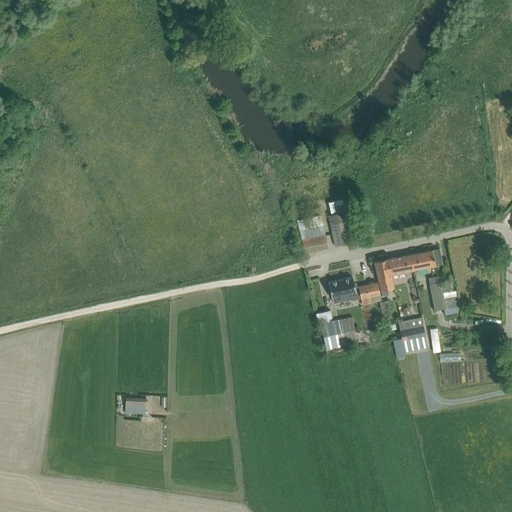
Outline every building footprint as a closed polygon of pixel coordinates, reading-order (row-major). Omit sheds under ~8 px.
[(300,182),(303,195),(315,192),(312,180),(300,182)] [(350,232),(344,211),(343,205),(346,205),(342,186),(326,189),(333,214),(328,215),(333,236),(335,246),(352,242),(350,232)] [(329,247),(326,236),(321,215),(297,221),(302,242),(305,253),(329,247)] [(438,248),(410,254),(414,270),(442,264),(438,248)] [(403,272),(414,270),(410,254),(400,256),(403,272)] [(391,274),(403,272),(400,256),(387,259),(391,274)] [(393,288),(391,274),(387,259),(375,261),(382,295),(388,294),(387,289),(393,288)] [(354,283),(353,276),(328,282),(332,298),(333,297),(334,302),(351,299),(351,300),(359,298),(356,283),(354,283)] [(456,290),(441,293),(439,282),(437,276),(428,278),(429,284),(434,310),(444,309),(445,315),(459,312),(457,296),(456,290)] [(377,282),(359,286),(362,304),(381,300),(377,282)] [(388,301),(379,303),(382,314),(391,312),(388,301)] [(330,308),(316,312),(319,322),(333,318),(330,308)] [(360,344),(354,315),(320,322),(326,351),(360,344)] [(406,356),(405,351),(428,347),(422,317),(398,322),(402,338),(393,340),(397,358),(406,356)] [(145,411),(146,398),(126,397),(125,413),(138,413),(138,411),(145,411)]
